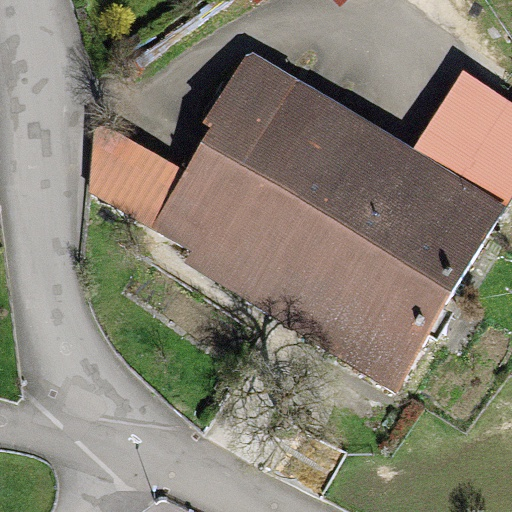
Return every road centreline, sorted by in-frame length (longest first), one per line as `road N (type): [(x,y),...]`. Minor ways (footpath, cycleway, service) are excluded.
road 1 (residential): [(126,430),(73,363),(50,302),(19,0)]
road 2 (residential): [(126,430),(0,420)]
